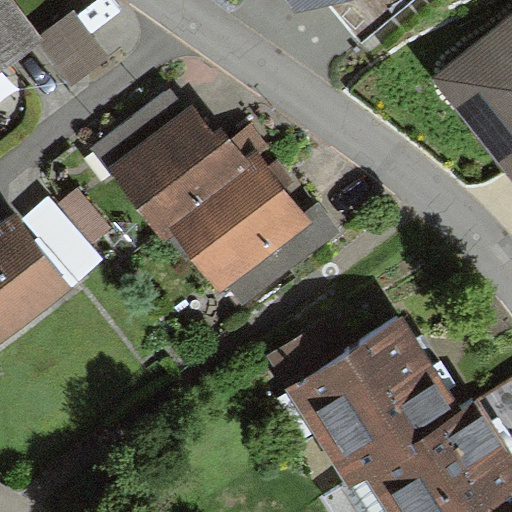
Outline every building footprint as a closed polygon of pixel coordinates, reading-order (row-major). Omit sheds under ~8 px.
[(23,0),(0,0),(0,58),(35,31),(44,25),(23,0)] [(406,0),(333,0),(361,35),(406,0)] [(44,25),(35,31),(71,79),(111,49),(74,1),(44,25)] [(511,8),(442,66),(440,74),(440,81),(511,168),(511,8)] [(165,228),(173,222),(168,216),(254,150),(250,146),(223,110),(214,117),(193,89),(185,95),(171,78),(89,140),(111,169),(116,165),(165,228)] [(173,222),(220,280),(225,276),(244,301),(344,223),(320,192),(308,201),(259,139),(250,146),(254,150),(168,216),(173,222)] [(78,181),(60,196),(93,237),(111,222),(78,181)] [(53,187),(26,208),(77,273),(104,250),(93,237),(60,196),(53,187)] [(0,209),(0,332),(77,273),(26,208),(18,196),(0,209)] [(326,309),(267,346),(348,473),(365,463),(418,429),(413,421),(460,391),(402,300),(344,337),(326,309)] [(418,429),(365,463),(396,511),(494,511),(488,503),(511,488),(511,437),(476,380),(460,391),(413,421),(418,429)] [(494,511),(511,511),(511,488),(488,503),(494,511)]
